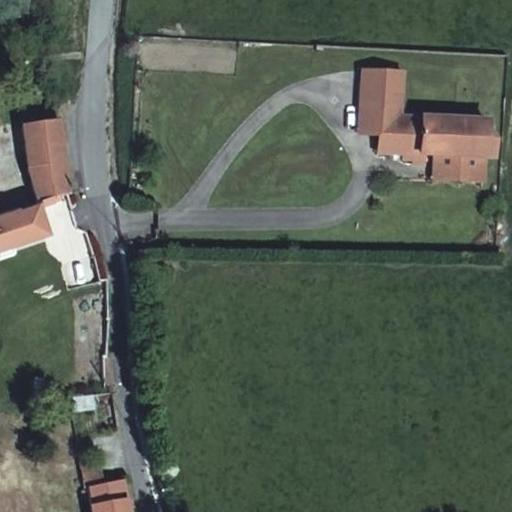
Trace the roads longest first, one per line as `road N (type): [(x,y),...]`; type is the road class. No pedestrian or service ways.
road 1 (unclassified): [(113,0),(109,224),(148,511)]
road 2 (unknown): [(109,224),(178,208),(197,167),(236,119),(270,88),(297,81),(342,123),(354,170),(333,203),(287,207)]
